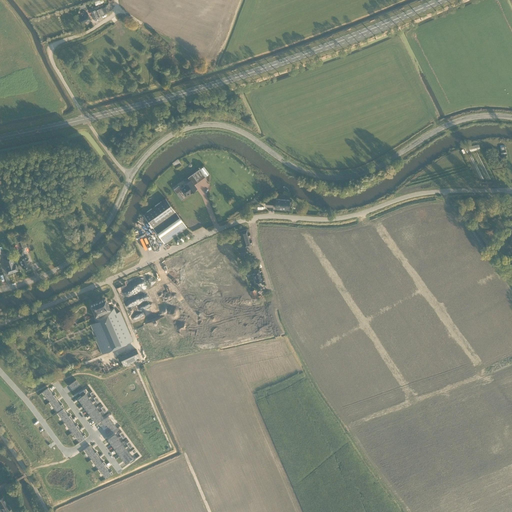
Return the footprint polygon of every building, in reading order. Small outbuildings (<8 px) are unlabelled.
[(212,10),(220,0),(183,0),(161,24),(176,38),(178,40),(181,43),(212,10)] [(80,18),(78,19),(81,24),(86,21),(87,22),(91,20),(88,13),(84,15),(83,14),(79,15),(80,18)] [(213,48),(206,41),(202,45),(196,39),(191,45),(203,57),(213,48)] [(192,183),(196,180),(192,175),(188,177),(190,180),(184,184),(186,186),(177,192),(181,198),(192,190),(193,191),(196,188),(192,183)] [(164,243),(187,227),(165,198),(143,215),(164,243)] [(275,208),(288,209),(289,200),(276,199),(275,208)] [(247,232),(247,229),(240,231),(242,239),(241,239),(242,241),(243,241),(245,247),(251,245),(251,244),(252,244),(251,239),(250,239),(249,237),(250,236),(249,232),(247,232)] [(147,234),(136,238),(138,244),(145,241),(152,257),(156,256),(147,234)] [(170,298),(170,304),(220,287),(233,288),(234,282),(232,278),(235,277),(243,299),(250,296),(250,293),(231,238),(167,259),(170,270),(230,250),(230,252),(230,255),(226,257),(226,259),(229,266),(182,282),(178,281),(176,282),(175,279),(165,283),(170,298)] [(25,256),(23,250),(17,252),(19,258),(23,268),(30,265),(29,262),(28,259),(26,255),(25,256)] [(14,260),(12,255),(2,258),(4,263),(5,263),(6,267),(5,267),(7,273),(18,270),(16,264),(15,264),(13,260),(14,260)] [(158,269),(119,285),(149,360),(168,359),(168,349),(157,349),(152,338),(136,327),(172,313),(173,356),(208,342),(207,315),(217,314),(222,307),(228,311),(220,290),(204,297),(204,312),(201,304),(195,312),(196,340),(187,340),(178,319),(189,315),(187,312),(167,312),(167,301),(162,303),(161,286),(154,281),(162,278),(158,269)] [(259,272),(258,270),(254,271),(255,273),(253,273),(256,283),(261,281),(262,284),(265,283),(264,280),(261,271),(259,272)] [(250,291),(253,299),(258,297),(255,289),(250,291)] [(96,322),(90,324),(93,330),(92,331),(102,354),(133,340),(120,311),(116,313),(114,307),(110,309),(105,299),(91,305),(95,316),(94,316),(96,322)] [(238,306),(239,313),(249,311),(248,304),(238,306)] [(123,366),(140,358),(136,349),(119,357),(123,366)] [(72,390),(80,384),(76,379),(68,385),(72,390)] [(50,401),(55,397),(53,395),(48,388),(43,391),(50,401)] [(81,403),(89,397),(85,392),(86,392),(84,389),(79,393),(81,395),(78,398),(81,403)] [(57,411),(62,407),(60,405),(55,397),(50,401),(57,411)] [(85,408),(92,402),(89,397),(81,403),(85,408)] [(88,412),(96,407),(92,402),(85,408),(88,412)] [(99,412),(96,407),(88,412),(92,417),(99,412)] [(70,418),(68,416),(63,408),(58,412),(65,422),(70,418)] [(103,417),(99,412),(92,417),(96,422),(103,417)] [(108,416),(101,421),(102,424),(104,426),(107,424),(109,427),(111,431),(112,432),(117,428),(108,416)] [(76,426),(70,418),(65,422),(72,432),(77,428),(76,426)] [(83,435),(77,428),(72,432),(79,442),(85,438),(83,435)] [(111,443),(118,437),(114,432),(107,438),(111,443)] [(114,448),(122,442),(118,437),(111,443),(114,448)] [(125,447),(122,442),(114,448),(118,453),(125,447)] [(97,455),(95,452),(90,445),(85,449),(92,459),(97,455)] [(129,452),(125,447),(118,453),(121,458),(129,452)] [(132,457),(129,452),(121,458),(125,463),(128,460),(130,463),(135,459),(133,456),(132,457)] [(104,465),(102,462),(97,455),(92,459),(99,468),(104,465)] [(109,472),(104,465),(99,468),(106,478),(111,474),(109,472)] [(11,509),(9,504),(8,505),(3,497),(0,499),(0,504),(2,508),(1,509),(0,508),(0,511),(7,511),(11,509)]
